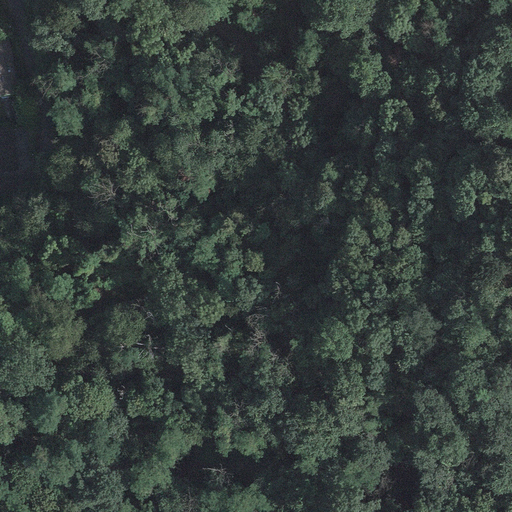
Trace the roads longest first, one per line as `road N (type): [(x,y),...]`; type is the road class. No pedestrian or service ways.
road 1 (track): [(352,0),(330,17),(336,103),(278,100),(181,0)]
road 2 (track): [(502,0),(487,34),(413,36),(372,0)]
